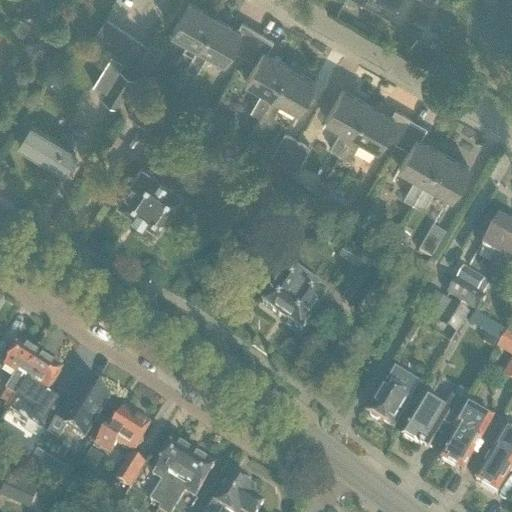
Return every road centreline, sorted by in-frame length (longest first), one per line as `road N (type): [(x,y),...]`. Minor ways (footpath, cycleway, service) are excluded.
road 1 (residential): [(227,378),(206,405),(176,396),(0,281)]
road 2 (tertiary): [(227,378),(0,234)]
road 3 (residential): [(511,133),(286,0)]
road 4 (tertiary): [(421,511),(227,378)]
